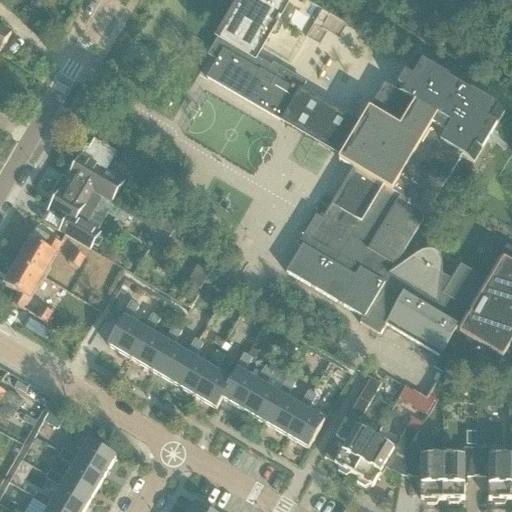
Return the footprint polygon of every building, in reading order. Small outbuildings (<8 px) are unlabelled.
[(292,0),(243,0),(214,51),(223,56),(208,81),(283,126),(301,97),(300,96),(306,86),(275,67),(273,70),(256,61),(292,0)] [(0,56),(12,35),(0,28),(0,56)] [(452,361),(511,375),(511,249),(508,247),(487,282),(461,267),(453,281),(444,275),(444,274),(445,272),(445,271),(445,270),(445,268),(445,267),(445,266),(445,264),(445,263),(444,262),(444,260),(443,259),(442,258),(441,257),(440,256),(439,255),(438,254),(437,254),(436,253),(435,253),(433,252),(432,252),(431,252),(429,252),(428,252),(426,252),(425,252),(424,253),(423,253),(421,254),(420,255),(419,255),(418,256),(417,257),(416,259),(406,252),(464,157),(476,164),(507,113),(474,93),(473,94),(450,81),(451,79),(418,59),(403,85),(405,87),(400,95),(384,86),(370,109),(360,126),(353,138),(339,161),(354,170),(332,205),(341,211),(334,222),(323,216),(288,274),(364,319),(361,325),(382,337),(388,327),(443,360),(438,366),(446,371),(452,361)] [(126,183),(122,181),(79,156),(71,170),(74,172),(70,178),(104,198),(103,200),(112,206),(126,183)] [(183,170),(171,163),(167,170),(179,177),(183,170)] [(88,225),(103,200),(104,198),(70,178),(52,209),(68,218),(67,222),(61,232),(92,251),(97,241),(101,233),(88,225)] [(158,223),(172,231),(176,223),(162,215),(158,223)] [(19,264),(44,278),(57,256),(56,256),(62,245),(52,239),(46,250),(33,242),(19,264)] [(87,259),(75,252),(69,262),(80,270),(87,259)] [(31,301),(44,278),(19,264),(6,287),(19,294),(13,305),(24,311),(30,300),(31,301)] [(91,267),(86,275),(94,279),(99,272),(91,267)] [(81,274),(74,270),(68,280),(75,285),(81,274)] [(204,286),(204,287),(199,295),(211,301),(216,293),(204,286)] [(137,289),(134,294),(140,298),(143,292),(137,289)] [(48,324),(54,316),(56,317),(63,305),(57,301),(46,305),(44,308),(43,307),(37,318),(48,324)] [(128,358),(144,331),(131,323),(140,308),(132,303),(123,319),(125,321),(109,347),(128,358)] [(150,371),(166,343),(152,335),(161,320),(153,315),(144,331),(128,358),(150,371)] [(171,384),(187,356),(174,348),(183,333),(175,328),(166,343),(150,371),(171,384)] [(225,342),(217,337),(213,344),(222,348),(225,342)] [(193,396),(209,368),(195,360),(204,345),(196,340),(187,356),(171,384),(193,396)] [(252,350),(248,357),(253,360),(255,361),(259,354),(252,350)] [(223,400),(233,382),(217,373),(226,358),(218,353),(209,368),(193,396),(218,411),(224,400),(223,400)] [(241,411),(258,383),(244,375),(253,360),(248,357),(245,355),(236,372),(238,373),(233,382),(223,400),(224,400),(241,411)] [(266,388),(275,372),(267,368),(258,383),(241,411),(263,423),(279,396),(266,388)] [(284,436),(301,408),(287,400),(296,385),(288,380),(263,423),(284,436)] [(0,403),(17,413),(24,400),(0,386),(0,403)] [(301,408),(284,436),(309,451),(326,423),(308,413),(317,398),(309,393),(301,408)] [(347,446),(336,466),(339,468),(339,473),(347,478),(351,475),(355,477),(376,441),(358,430),(358,422),(363,418),(370,406),(360,400),(337,440),(347,446)] [(52,411),(45,423),(59,431),(66,418),(52,411)] [(417,431),(424,419),(416,415),(409,426),(417,431)] [(376,441),(355,477),(358,479),(358,484),(366,489),(370,486),(374,488),(385,468),(402,478),(410,450),(419,434),(409,428),(403,439),(403,446),(394,451),(376,441)] [(467,432),(467,446),(477,446),(477,432),(467,432)] [(103,484),(118,459),(90,443),(80,460),(64,451),(60,459),(75,468),(103,484)] [(418,450),(410,450),(402,478),(422,478),(421,501),(425,501),(428,506),(437,506),(439,501),(443,501),(444,459),(423,459),(418,450)] [(444,459),(443,501),(447,501),(450,506),(459,506),(462,501),(465,501),(466,478),(478,478),(478,451),(465,450),(465,459),(444,459)] [(491,451),(478,451),(478,478),(490,479),(489,502),(493,502),(496,506),(505,506),(508,502),(511,502),(511,460),(491,459),(491,451)] [(90,506),(103,484),(75,468),(67,481),(52,472),(47,480),(58,487),(62,489),(90,506)] [(52,511),(86,511),(90,506),(62,489),(54,503),(39,494),(35,502),(50,511),(52,511)]
